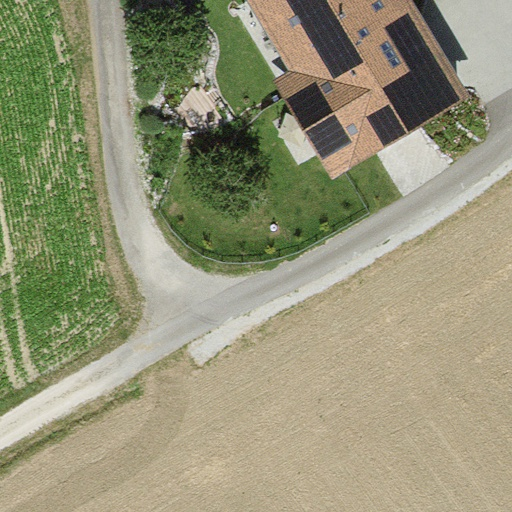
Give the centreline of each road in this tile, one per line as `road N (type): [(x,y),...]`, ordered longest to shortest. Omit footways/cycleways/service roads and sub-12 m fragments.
road 1 (track): [(511,142),(365,241),(0,431)]
road 2 (track): [(194,325),(135,212),(106,0)]
